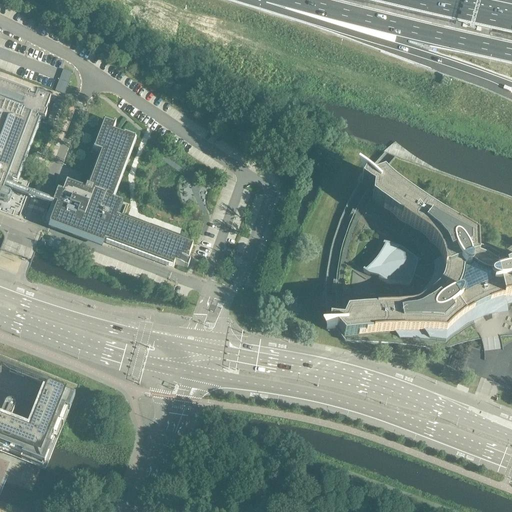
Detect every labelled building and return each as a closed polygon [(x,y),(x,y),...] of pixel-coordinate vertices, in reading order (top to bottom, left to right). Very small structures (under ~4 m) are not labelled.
[(59,91),(68,93),(72,71),(64,69),(59,91)] [(0,200),(1,201),(7,204),(8,203),(9,203),(10,202),(11,198),(11,197),(10,196),(6,195),(8,191),(8,192),(9,192),(9,193),(10,193),(11,193),(12,193),(13,193),(14,192),(14,191),(15,191),(15,190),(15,189),(15,188),(14,187),(13,187),(12,186),(11,186),(10,186),(9,186),(11,182),(17,184),(41,121),(37,119),(37,118),(44,120),(47,113),(46,112),(51,99),(37,94),(35,100),(26,96),(27,95),(0,84),(0,200)] [(51,224),(102,243),(102,242),(106,243),(105,244),(172,269),(173,268),(174,264),(181,267),(187,269),(190,262),(187,261),(193,247),(192,246),(193,245),(119,218),(119,219),(117,219),(123,204),(113,201),(136,140),(135,140),(113,131),(116,125),(114,124),(103,120),(92,150),(94,151),(93,151),(99,153),(87,187),(86,187),(86,189),(67,182),(63,193),(57,190),(52,204),(59,207),(57,212),(55,211),(51,224)] [(511,199),(385,155),(374,167),(365,178),(363,176),(362,178),(364,179),(357,190),(348,205),(341,221),(334,241),(331,251),(328,272),(326,290),(327,307),(329,328),(326,328),(326,329),(336,328),(343,339),(346,342),(359,342),(371,342),(382,343),(393,343),(405,344),(416,345),(431,347),(441,349),(455,345),(447,366),(481,377),(476,391),(495,398),(499,384),(511,388),(511,199)] [(79,386),(0,354),(0,452),(45,471),(79,386)]
